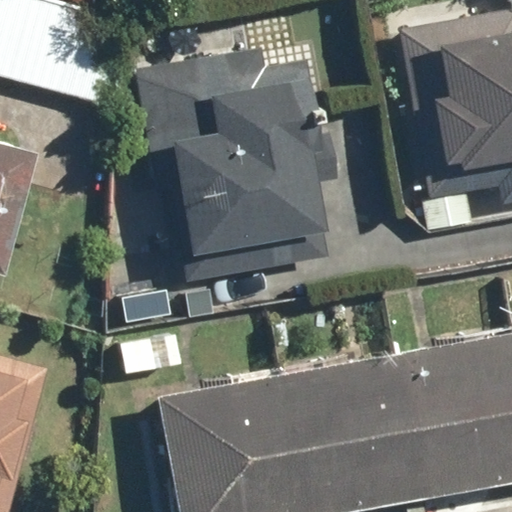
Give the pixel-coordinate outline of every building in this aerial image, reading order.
[(0,0),(0,74),(105,106),(106,18),(43,0),(0,0)] [(488,199),(511,194),(511,10),(511,11),(509,2),(383,24),(412,193),(485,181),(488,199)] [(172,275),(318,250),(306,178),(326,175),(317,126),(304,128),(292,57),(253,64),(249,43),(135,62),(172,275)] [(0,232),(24,144),(0,137),(0,232)] [(168,511),(296,511),(511,472),(511,321),(145,389),(168,511)] [(0,509),(38,362),(0,352),(0,509)]
